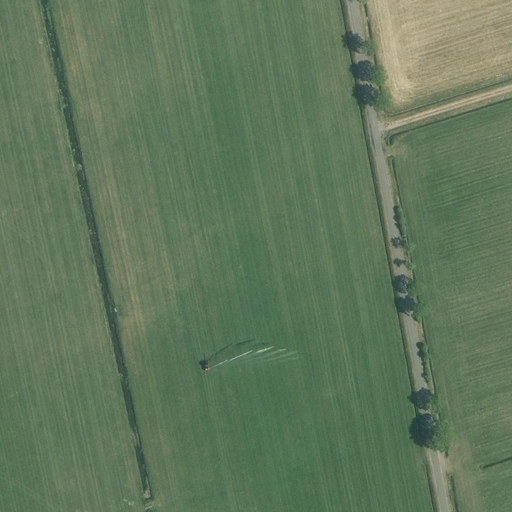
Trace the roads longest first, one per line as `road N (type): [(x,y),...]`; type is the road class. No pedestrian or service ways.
road 1 (unclassified): [(445,511),(351,0)]
road 2 (track): [(375,130),(511,88)]
